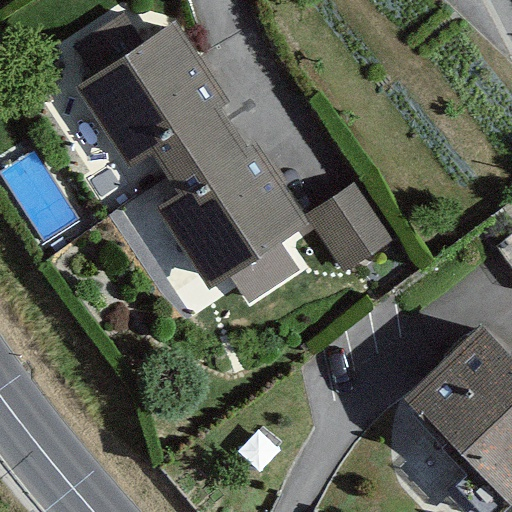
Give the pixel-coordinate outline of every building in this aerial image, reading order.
[(74,46),(95,77),(144,44),(122,12),(74,46)] [(95,77),(74,91),(129,174),(153,158),(165,176),(179,198),(159,212),(211,291),(232,278),(283,244),(309,226),(176,24),(144,44),(95,77)] [(361,182),(307,216),(316,231),(344,275),(399,240),(361,182)] [(237,287),(249,304),(300,270),(283,244),(232,278),(237,287)] [(511,361),(483,331),(408,404),(511,511),(511,361)]
